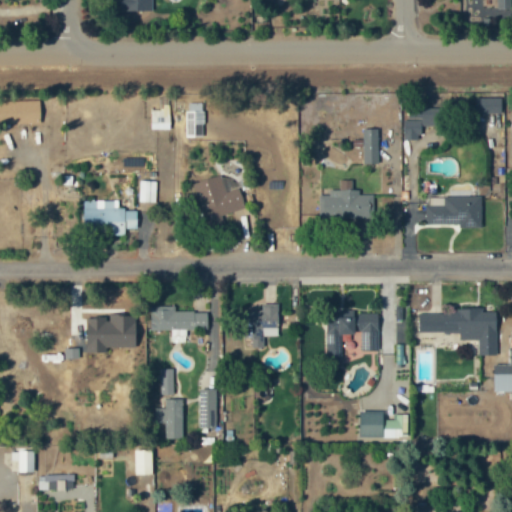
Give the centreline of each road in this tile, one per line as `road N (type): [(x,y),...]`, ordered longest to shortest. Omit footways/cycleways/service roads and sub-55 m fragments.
road 1 (residential): [(511,45),(0,49)]
road 2 (residential): [(511,261),(0,264)]
